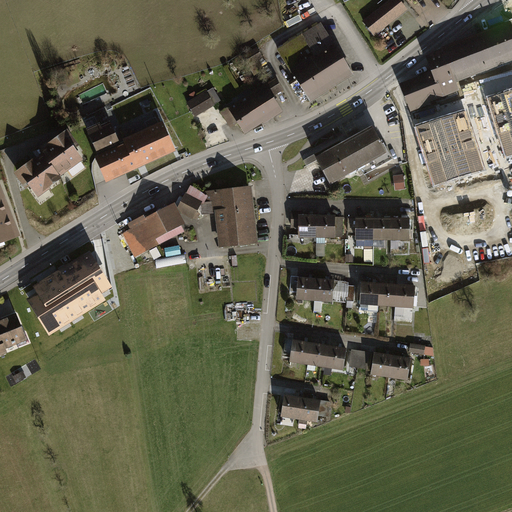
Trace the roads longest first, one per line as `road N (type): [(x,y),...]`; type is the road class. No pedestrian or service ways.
road 1 (secondary): [(0,283),(176,175),(266,142)]
road 2 (residential): [(252,441),(278,216),(266,142)]
road 3 (secondary): [(266,142),(392,78),(486,0)]
road 4 (unknown): [(409,347),(266,326)]
road 5 (unknown): [(416,273),(273,260)]
road 6 (unknown): [(278,216),(400,205)]
